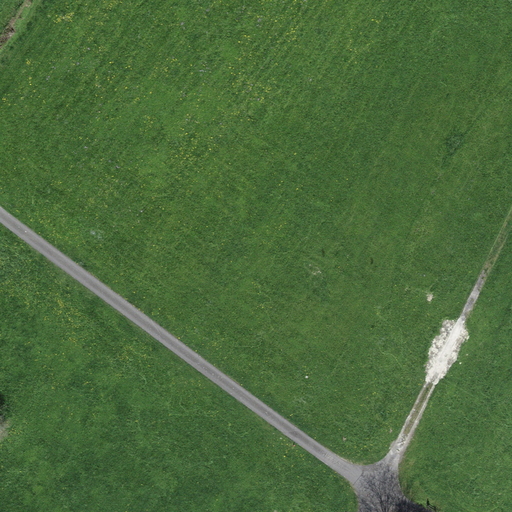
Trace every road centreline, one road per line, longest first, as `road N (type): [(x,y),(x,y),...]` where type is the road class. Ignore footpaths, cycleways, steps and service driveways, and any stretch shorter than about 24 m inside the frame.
road 1 (unclassified): [(0,214),(377,497)]
road 2 (track): [(377,497),(511,229)]
